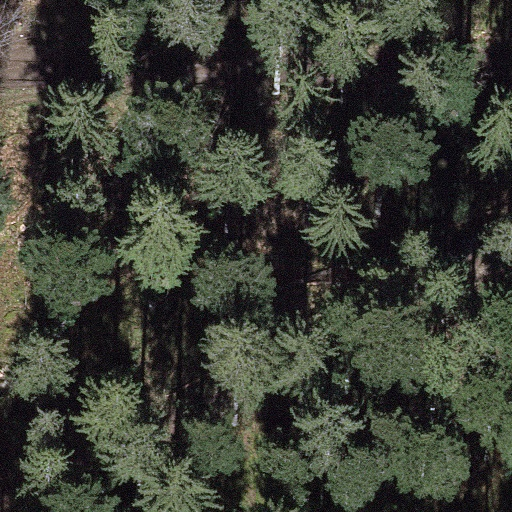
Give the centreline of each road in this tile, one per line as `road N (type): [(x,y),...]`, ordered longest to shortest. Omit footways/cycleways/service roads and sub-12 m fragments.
road 1 (track): [(511,238),(397,318),(80,459),(0,511)]
road 2 (track): [(511,61),(0,62)]
